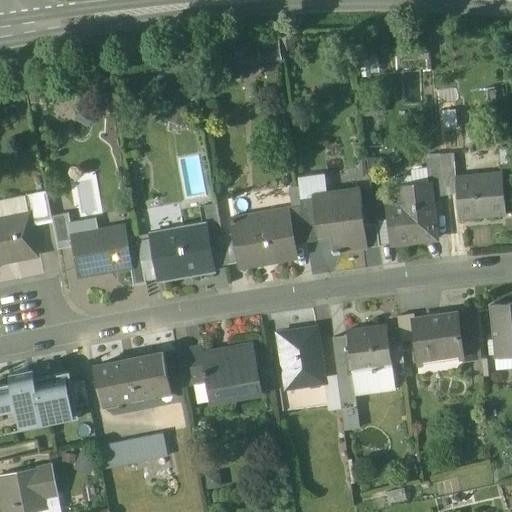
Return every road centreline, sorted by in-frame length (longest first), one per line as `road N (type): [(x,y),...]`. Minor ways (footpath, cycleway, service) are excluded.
road 1 (residential): [(511,268),(327,286),(0,347)]
road 2 (secondary): [(277,0),(0,33)]
